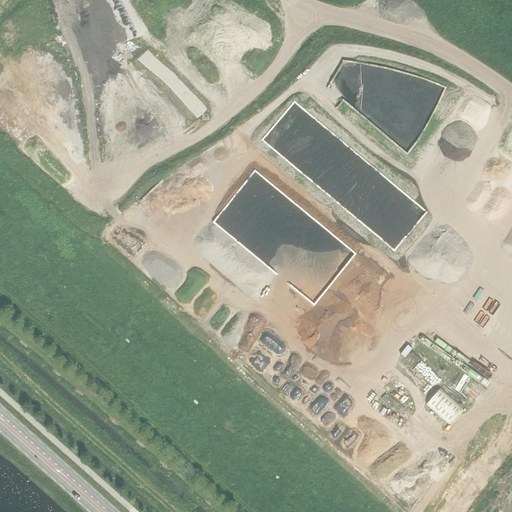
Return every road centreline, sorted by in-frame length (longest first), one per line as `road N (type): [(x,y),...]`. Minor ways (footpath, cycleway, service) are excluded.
road 1 (track): [(511,134),(473,191),(407,329),(332,411)]
road 2 (track): [(304,8),(285,56),(250,99),(157,149),(92,208)]
road 3 (track): [(453,237),(417,218),(349,211),(320,196),(269,145)]
road 4 (secondary): [(105,511),(0,417)]
